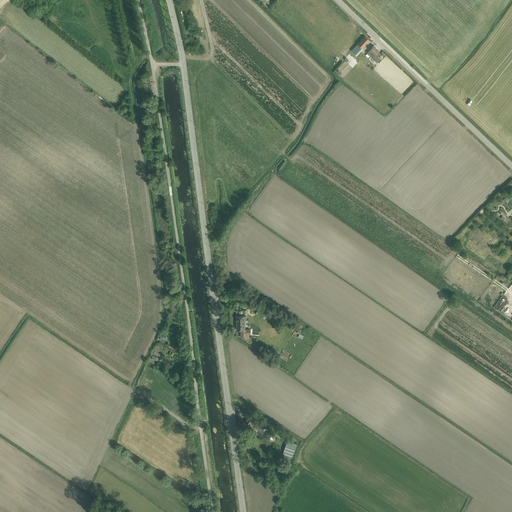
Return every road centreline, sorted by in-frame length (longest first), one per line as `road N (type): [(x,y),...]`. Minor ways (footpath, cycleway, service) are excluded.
road 1 (tertiary): [(182,64),(242,511)]
road 2 (unclassified): [(152,64),(212,511)]
road 3 (tertiary): [(511,167),(336,0)]
